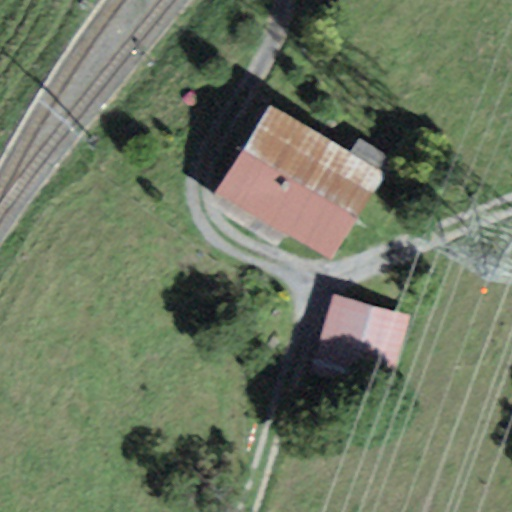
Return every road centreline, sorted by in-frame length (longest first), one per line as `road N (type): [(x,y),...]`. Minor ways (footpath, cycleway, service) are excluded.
road 1 (track): [(283,0),(278,27),(205,151),(195,184),(210,226),(227,241),(313,285)]
road 2 (track): [(313,285),(244,511)]
road 3 (track): [(511,208),(313,285)]
